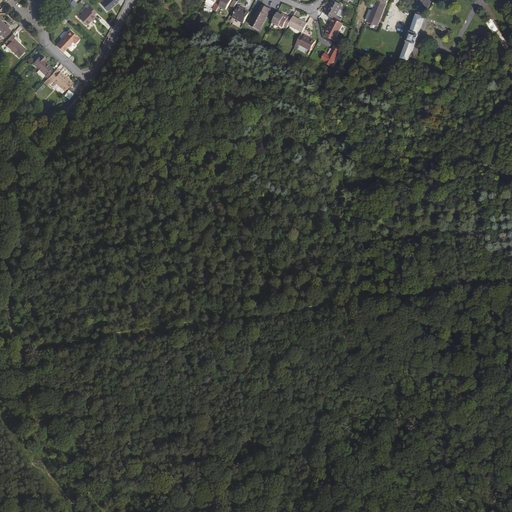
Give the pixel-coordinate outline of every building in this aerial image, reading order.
[(117,3),(120,0),(119,0),(105,0),(101,4),(106,11),(112,7),(112,8),(118,4),(117,3)] [(222,0),(219,6),(219,7),(226,10),(231,1),(229,0),(222,0)] [(327,11),(325,15),(332,18),(337,21),(339,18),(336,16),(342,5),(332,0),(326,11),(327,11)] [(377,27),(387,3),(378,0),(376,0),(367,23),(377,27)] [(259,29),(270,9),(265,6),(260,4),(249,24),(259,29)] [(96,13),(90,7),(78,19),(86,26),(95,17),(93,16),(96,13)] [(231,18),(242,24),(248,13),(244,11),(244,12),(236,8),(231,18)] [(280,24),(287,28),(288,25),(292,18),(285,15),(284,16),(281,14),(277,12),(272,22),(279,25),(280,24)] [(418,14),(400,65),(409,68),(417,45),(418,45),(421,36),(420,35),(427,17),(418,14)] [(292,18),(288,25),(302,32),(307,23),(293,15),(292,18)] [(337,21),(332,18),(331,22),(332,22),(325,36),(334,41),(340,29),(350,34),(352,28),(343,24),(337,21)] [(493,33),(498,30),(492,19),(487,22),(493,33)] [(0,20),(0,34),(1,36),(2,35),(8,29),(9,27),(6,24),(5,25),(0,20)] [(11,31),(8,29),(2,35),(5,38),(11,31)] [(70,31),(56,47),(63,53),(73,43),(75,45),(79,40),(70,31)] [(13,34),(6,42),(9,45),(7,47),(19,58),(26,50),(19,44),(14,39),(16,37),(13,34)] [(301,34),(297,43),(310,50),(315,41),(304,35),(304,36),(301,34)] [(331,67),(341,48),(334,44),(328,54),(324,53),(321,59),(324,62),(324,63),(331,67)] [(45,77),(47,80),(53,74),(50,71),(52,70),(43,62),(45,60),(41,56),(40,58),(39,58),(33,65),(39,71),(46,76),(45,77)] [(43,79),(45,77),(46,76),(39,71),(36,74),(43,79)] [(47,80),(50,83),(52,81),(64,92),(72,84),(60,73),(58,75),(54,72),(53,74),(47,80)] [(1,83),(3,85),(10,77),(8,76),(1,83)] [(43,84),(36,90),(39,93),(46,87),(43,84)] [(69,89),(64,95),(69,99),(74,94),(69,89)]
